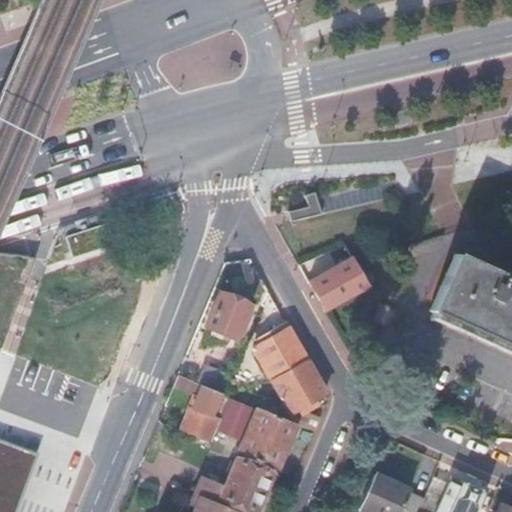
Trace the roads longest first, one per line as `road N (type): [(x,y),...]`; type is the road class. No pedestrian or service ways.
road 1 (unclassified): [(220,184),(91,511)]
road 2 (motorway): [(0,106),(332,0)]
road 3 (unclassified): [(356,403),(220,184)]
road 4 (primary): [(262,95),(511,33)]
road 5 (motorway): [(219,0),(0,67)]
road 6 (primary): [(0,178),(184,117)]
road 7 (residential): [(511,475),(356,403)]
road 8 (primary): [(151,12),(0,65)]
road 9 (primary): [(151,12),(141,38),(155,91),(184,117)]
road 10 (residential): [(356,403),(305,511)]
